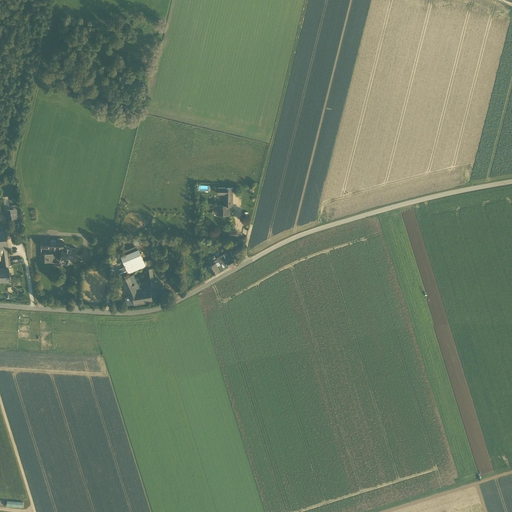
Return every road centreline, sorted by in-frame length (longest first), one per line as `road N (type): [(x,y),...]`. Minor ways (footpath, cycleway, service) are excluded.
road 1 (residential): [(511,181),(292,238),(158,308),(0,305)]
road 2 (track): [(241,265),(306,0)]
road 3 (track): [(511,468),(371,511)]
